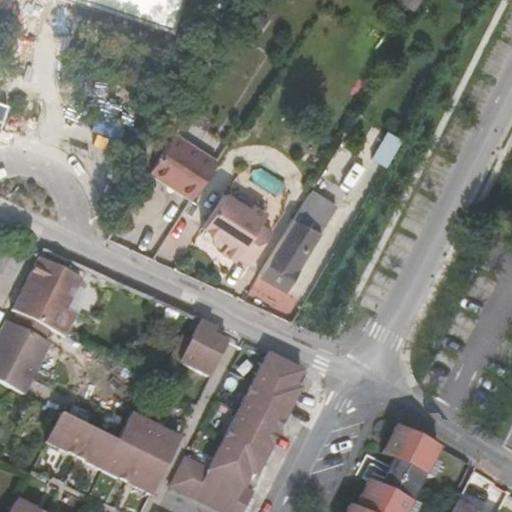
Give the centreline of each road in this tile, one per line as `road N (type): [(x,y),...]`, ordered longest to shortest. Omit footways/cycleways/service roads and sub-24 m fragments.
road 1 (residential): [(352,374),(0,212)]
road 2 (residential): [(511,76),(352,374)]
road 3 (residential): [(511,472),(352,374)]
road 4 (residential): [(352,374),(281,511)]
